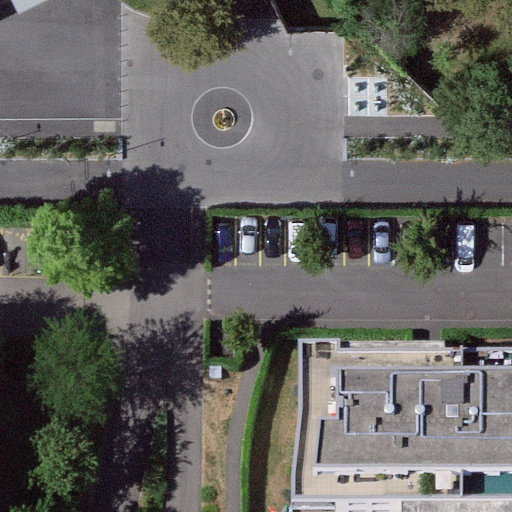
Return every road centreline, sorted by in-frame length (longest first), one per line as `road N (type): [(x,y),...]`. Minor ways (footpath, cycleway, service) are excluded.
road 1 (residential): [(290,182),(291,118),(278,79),(245,62),(197,60),(170,73),(159,100),(167,181)]
road 2 (residential): [(169,295),(118,511)]
road 3 (residential): [(511,181),(290,182)]
road 4 (residential): [(169,295),(0,297)]
road 5 (residential): [(167,181),(0,179)]
road 6 (residential): [(290,182),(167,181)]
